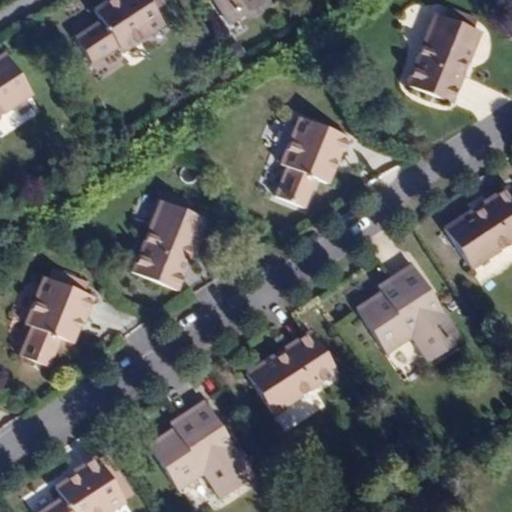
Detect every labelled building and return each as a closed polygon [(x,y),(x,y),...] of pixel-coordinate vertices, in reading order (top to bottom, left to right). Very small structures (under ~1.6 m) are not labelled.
[(152,11),(160,5),(156,0),(113,0),(116,3),(109,8),(105,2),(93,10),(100,22),(74,39),(92,64),(117,47),(121,53),(162,26),(152,11)] [(260,0),(213,0),(219,9),(228,3),(238,19),(262,3),(260,0)] [(238,19),(228,3),(219,9),(230,25),(238,19)] [(466,63),(479,32),(473,29),(463,26),(467,16),(446,7),(442,17),(434,14),(404,85),(450,104),(462,75),(457,74),(462,62),(466,63)] [(0,115),(31,94),(5,54),(0,57),(0,115)] [(337,164),(347,140),(298,118),(278,164),(285,167),(273,196),(302,208),(314,180),(325,184),(331,171),(325,168),(328,161),(335,163),(337,164)] [(331,171),(335,163),(328,161),(325,168),(331,171)] [(469,270),(511,241),(511,193),(508,188),(445,230),(469,270)] [(192,251),(204,221),(196,217),(199,209),(182,202),(179,210),(159,201),(130,272),(176,291),(187,263),(182,261),(187,249),(192,251)] [(204,221),(208,213),(199,209),(196,217),(204,221)] [(187,263),(192,251),(187,249),(182,261),(187,263)] [(449,324),(410,264),(377,286),(381,293),(356,310),(385,354),(411,338),(427,363),(453,347),(442,329),(449,324)] [(50,270),(46,279),(53,282),(56,273),(50,270)] [(46,279),(42,277),(23,324),(30,327),(18,356),(46,367),(59,338),(71,343),(76,329),(70,327),(72,319),(79,322),(82,323),(92,297),(82,294),(73,290),(77,281),(56,273),(53,282),(46,279)] [(77,281),(73,290),(82,294),(86,284),(77,281)] [(76,329),(79,322),(72,319),(70,327),(76,329)] [(461,342),(449,324),(442,329),(453,347),(461,342)] [(336,372),(311,333),(247,375),(272,414),(336,372)] [(240,460),(203,401),(169,423),(174,431),(149,447),(177,489),(202,474),(219,500),(245,484),(232,465),(240,460)] [(113,511),(125,504),(94,457),(72,471),(74,474),(54,487),(61,498),(39,511),(113,511)] [(252,479),(240,460),(232,465),(245,484),(252,479)]
